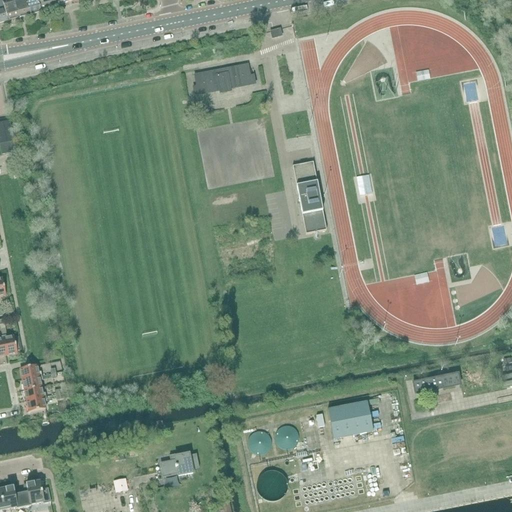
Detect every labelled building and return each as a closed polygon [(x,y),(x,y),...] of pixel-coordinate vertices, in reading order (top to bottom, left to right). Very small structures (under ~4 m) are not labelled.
[(13,0),(7,1),(6,0),(1,0),(7,22),(18,19),(13,0)] [(13,0),(18,19),(29,16),(25,0),(13,0)] [(37,0),(25,0),(29,16),(41,13),(40,10),(37,0)] [(37,0),(40,10),(51,8),(48,0),(37,0)] [(450,63),(440,64),(441,74),(452,72),(450,63)] [(248,70),(247,66),(194,76),(196,87),(193,88),(194,96),(219,91),(220,94),(231,92),(230,89),(255,84),(253,76),(250,77),(249,70),(248,70)] [(0,148),(2,156),(16,153),(10,122),(0,123),(0,148)] [(313,163),(292,167),(305,236),(326,232),(313,163)] [(233,276),(274,271),(271,253),(277,252),(275,239),(257,241),(259,255),(231,259),(233,276)] [(416,317),(424,308),(423,306),(414,276),(337,299),(330,276),(312,282),(312,290),(305,292),(313,298),(303,301),(317,313),(325,314),(311,318),(311,327),(302,330),(311,330),(313,338),(314,332),(323,333),(322,346),(334,332),(336,339),(337,332),(354,333),(360,355),(363,356),(369,354),(370,333),(403,324),(405,333),(406,317),(416,317)] [(13,338),(7,339),(6,337),(2,338),(2,340),(6,357),(17,355),(16,352),(14,339),(13,338)] [(40,373),(38,373),(37,367),(20,370),(22,381),(41,377),(40,373)] [(415,395),(460,387),(458,375),(413,384),(415,395)] [(40,382),(42,381),(41,377),(22,381),(24,392),(41,388),(40,382)] [(45,394),(42,395),(41,388),(24,392),(26,402),(43,399),(45,398),(45,394)] [(29,413),(45,410),(43,399),(26,402),(29,413)] [(66,413),(74,412),(72,403),(64,405),(66,413)] [(367,403),(327,411),(333,440),(372,433),(367,403)] [(275,437),(275,439),(275,441),(275,443),(276,445),(277,446),(279,448),(280,449),(282,450),(284,451),(286,451),(288,451),(290,451),(292,450),(294,449),(295,447),(297,446),(298,444),(298,442),(298,441),(299,440),(298,437),(298,435),(297,434),(296,432),(295,430),(293,429),(291,428),(289,428),(287,427),(285,427),(283,428),(281,429),(280,430),(278,431),(277,432),(276,434),(275,435),(275,437)] [(248,443),(248,445),(248,447),(248,449),(249,451),(251,452),(252,454),(254,455),(256,456),(257,456),(260,456),(261,456),(263,456),(265,455),(267,454),(268,453),(269,451),(270,449),(271,447),(271,446),(271,444),(271,442),(270,440),(269,438),(268,437),(267,435),(265,434),(263,433),(261,433),(260,433),(259,433),(258,433),(256,433),(254,434),(252,435),(251,436),(250,438),(249,439),(248,441),(248,443)] [(182,456),(182,454),(169,457),(170,462),(171,463),(163,464),(161,465),(164,476),(178,473),(178,476),(179,477),(186,476),(193,474),(192,471),(199,469),(196,455),(189,457),(189,455),(186,455),(182,456)] [(256,486),(256,489),(257,491),(258,494),(259,496),(260,498),(262,500),(264,501),(267,502),(269,503),(272,503),(275,503),(277,502),(280,501),(282,499),(284,498),(285,495),(286,493),(287,491),(287,488),(287,485),(287,483),(286,480),(284,478),(282,476),(280,474),(278,473),(275,472),(274,472),(272,472),(269,472),(267,473),(264,474),(262,475),(260,477),(259,479),(258,481),(257,483),(256,486)] [(130,477),(117,478),(118,490),(131,489),(130,477)] [(25,494),(21,495),(24,509),(31,507),(31,506),(43,503),(43,505),(50,503),(48,490),(47,490),(41,491),(39,483),(29,485),(26,486),(27,494),(25,494)] [(10,489),(0,491),(0,492),(4,511),(16,508),(16,510),(24,509),(21,495),(17,496),(14,496),(13,489),(10,489)]
